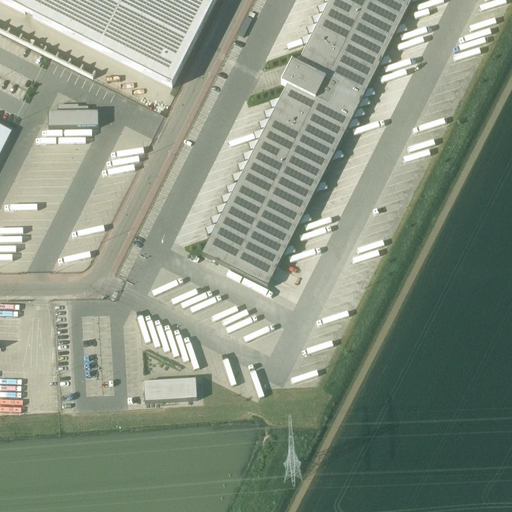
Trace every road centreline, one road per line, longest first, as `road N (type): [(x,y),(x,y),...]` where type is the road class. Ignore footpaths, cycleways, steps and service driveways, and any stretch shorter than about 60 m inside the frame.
road 1 (unclassified): [(0,289),(93,290),(240,0)]
road 2 (unknown): [(111,110),(28,289)]
